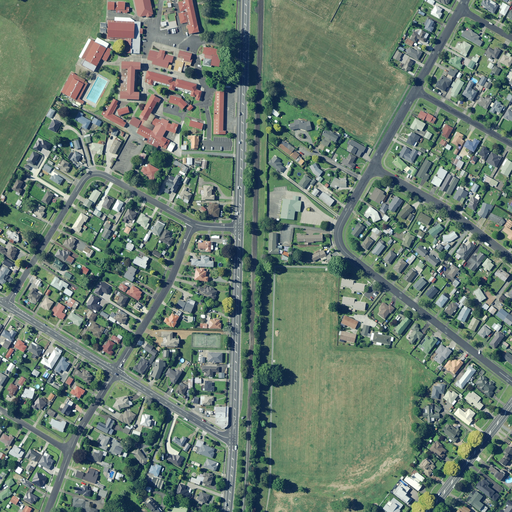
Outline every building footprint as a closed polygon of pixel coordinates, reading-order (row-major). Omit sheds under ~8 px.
[(187,34),(198,31),(190,0),(137,0),(138,0),(132,2),(136,17),(151,14),(147,0),(181,0),(181,1),(175,2),(177,11),(174,12),(177,24),(184,22),(187,34)] [(498,8),(497,8),(498,6),(495,4),(495,3),(488,0),(486,0),(486,1),(483,0),(482,0),(481,4),(486,7),(485,8),(489,10),(488,11),(494,14),(494,13),(495,14),(498,8)] [(111,1),(103,1),(103,11),(126,12),(126,5),(111,4),(111,1)] [(510,7),(503,3),(500,8),(502,9),(500,13),(504,16),(510,7)] [(435,5),(433,10),(432,10),(430,12),(431,13),(431,14),(439,19),(442,13),(440,12),(442,9),(435,5)] [(434,22),(428,19),(424,25),(426,26),(424,29),(431,33),(434,28),(431,27),(434,22)] [(137,23),(104,22),(104,37),(123,38),(122,53),(136,53),(137,23)] [(472,30),(466,27),(461,36),(480,46),(483,41),(478,39),(479,37),(477,36),(478,35),(472,31),(472,30)] [(429,34),(419,29),(418,31),(415,29),(410,39),(423,46),(429,34)] [(414,42),(403,36),(402,39),(405,41),(404,43),(411,47),(414,42)] [(104,48),(88,39),(75,64),(91,72),(104,48)] [(455,48),(461,51),(459,54),(465,57),(467,54),(471,45),(464,41),(462,44),(461,43),(460,46),(457,45),(455,48)] [(220,50),(204,47),(202,64),(217,67),(220,50)] [(417,50),(416,51),(410,48),(406,54),(418,60),(421,54),(420,53),(421,52),(417,50)] [(500,50),(495,48),(494,51),(488,48),(485,53),(489,55),(487,57),(491,59),(492,57),(495,59),(500,50)] [(172,56),(148,49),(144,61),(169,68),(172,56)] [(191,53),(177,49),(171,69),(180,72),(182,63),(187,65),(191,53)] [(402,54),(396,51),(393,58),(399,61),(402,54)] [(511,55),(508,53),(507,54),(504,53),(499,62),(509,68),(511,62),(511,57),(510,56),(511,55)] [(461,59),(455,56),(453,59),(451,58),(448,63),(460,69),(462,65),(459,63),(461,59)] [(413,62),(408,59),(403,68),(409,72),(411,68),(410,67),(413,62)] [(475,63),(471,61),(467,67),(472,69),(475,63)] [(138,64),(118,63),(118,71),(124,71),(123,94),(117,94),(117,101),(136,102),(137,94),(131,94),(133,71),(138,71),(138,64)] [(502,67),(496,64),(490,74),(492,75),(493,73),(497,76),(502,67)] [(454,70),(449,67),(447,70),(449,71),(447,74),(454,77),(457,70),(455,69),(454,70)] [(74,101),(86,80),(70,71),(58,92),(74,101)] [(171,79),(144,72),(142,79),(146,81),(145,85),(150,86),(152,81),(167,85),(166,90),(172,91),(173,87),(188,91),(187,95),(193,97),(192,100),(196,101),(197,96),(198,94),(200,86),(174,79),(173,82),(170,81),(171,79)] [(451,81),(443,76),(440,82),(438,81),(435,87),(444,92),(447,86),(448,87),(451,81)] [(487,79),(482,76),(478,84),(483,87),(487,79)] [(464,83),(458,79),(455,84),(453,82),(451,86),(453,87),(451,92),(452,92),(450,95),(455,98),(464,83)] [(474,83),(469,81),(462,95),(468,98),(468,100),(472,102),(477,92),(473,90),(472,91),(470,91),(474,83)] [(222,136),(222,93),(214,93),(213,136),(222,136)] [(149,95),(135,117),(142,121),(156,99),(149,95)] [(170,96),(168,103),(176,105),(182,110),(186,105),(180,100),(170,96)] [(485,99),(480,96),(477,103),(483,106),(482,108),(486,110),(491,100),(486,98),(485,99)] [(111,115),(117,104),(111,101),(102,117),(122,128),(125,123),(111,115)] [(500,103),(496,101),(489,112),(493,114),(495,111),(500,113),(503,107),(499,105),(500,103)] [(56,111),(51,108),(47,116),(51,119),(56,111)] [(126,108),(115,111),(117,117),(128,114),(126,108)] [(511,109),(510,109),(509,111),(508,110),(503,118),(507,120),(508,119),(511,121),(511,109)] [(427,114),(421,111),(417,117),(424,121),(425,120),(433,124),(436,118),(427,113),(427,114)] [(84,114),(80,112),(75,120),(83,125),(82,127),(86,130),(91,121),(82,116),(84,114)] [(102,121),(95,118),(92,123),(99,126),(102,121)] [(141,123),(132,118),(129,125),(138,129),(141,123)] [(151,118),(148,125),(173,134),(175,127),(151,118)] [(425,124),(415,118),(410,127),(416,131),(417,129),(421,131),(425,124)] [(61,124),(53,120),(49,129),(56,133),(61,124)] [(202,124),(188,120),(186,126),(200,130),(202,124)] [(311,130),(310,122),(306,122),(300,120),(294,121),(294,123),(289,124),(291,130),(298,129),(306,131),(311,130)] [(453,129),(445,124),(442,131),(443,132),(441,136),(447,139),(453,129)] [(170,140),(141,127),(137,136),(166,149),(170,140)] [(334,134),(335,133),(331,131),(331,133),(326,130),(322,136),(324,137),(320,143),(327,147),(331,140),(337,143),(341,138),(334,134)] [(432,134),(427,131),(424,137),(429,140),(432,134)] [(464,135),(457,132),(451,143),(457,146),(459,144),(462,145),(464,141),(461,140),(464,135)] [(420,137),(412,133),(406,143),(414,147),(416,143),(414,142),(415,141),(417,142),(420,137)] [(197,150),(196,136),(188,136),(188,150),(197,150)] [(122,143),(116,139),(110,151),(117,155),(120,150),(118,149),(122,143)] [(480,142),(474,139),(472,142),(467,140),(464,147),(474,152),(480,142)] [(301,159),(302,159),(298,156),(299,155),(294,151),(295,149),(284,140),(278,147),(295,160),(301,165),(304,161),(301,159)] [(365,147),(351,140),(349,145),(346,150),(359,157),(362,152),(363,152),(365,147)] [(447,143),(441,140),(439,143),(444,146),(442,149),(444,150),(445,148),(449,150),(451,147),(447,144),(447,143)] [(104,145),(93,143),(92,150),(98,151),(97,154),(101,154),(102,151),(103,151),(104,145)] [(411,148),(410,150),(404,146),(398,155),(412,163),(417,154),(420,156),(421,153),(414,148),(413,149),(411,148)] [(487,148),(483,146),(478,155),(482,157),(481,159),(485,161),(490,151),(486,150),(487,148)] [(28,162),(25,166),(30,169),(33,165),(34,166),(40,155),(34,151),(28,162)] [(83,155),(77,151),(71,160),(74,162),(75,161),(78,162),(83,155)] [(147,155),(142,152),(138,160),(143,163),(147,155)] [(498,157),(491,153),(486,162),(495,168),(500,160),(498,158),(498,157)] [(356,157),(349,154),(346,160),(344,158),(341,163),(353,170),(355,165),(352,163),(356,157)] [(460,157),(458,155),(453,164),(457,166),(455,169),(459,171),(464,163),(459,160),(460,157)] [(280,161),(274,156),(268,163),(281,173),(285,168),(281,165),(282,164),(279,162),(280,161)] [(407,165),(398,157),(393,163),(402,171),(407,165)] [(70,163),(64,159),(59,167),(67,173),(70,168),(68,166),(70,163)] [(511,168),(511,162),(506,159),(500,169),(502,170),(501,173),(507,176),(511,168)] [(432,164),(425,160),(416,176),(426,181),(429,175),(426,173),(432,164)] [(319,176),(323,172),(318,168),(315,163),(309,167),(313,172),(318,177),(316,179),(320,183),(323,179),(319,176)] [(52,168),(46,164),(43,169),(49,173),(52,168)] [(144,166),(141,171),(144,173),(143,174),(147,176),(146,178),(151,181),(158,170),(149,164),(147,167),(144,166)] [(417,170),(411,166),(406,173),(413,177),(417,170)] [(447,172),(440,168),(437,174),(438,175),(437,177),(435,176),(431,183),(438,187),(447,172)] [(50,179),(61,185),(64,179),(55,174),(54,175),(52,175),(50,179)] [(459,180),(448,174),(439,190),(444,192),(448,185),(449,185),(445,193),(450,196),(459,180)] [(181,177),(177,175),(173,181),(169,179),(165,187),(167,188),(165,192),(169,194),(170,191),(175,194),(179,186),(177,185),(181,177)] [(311,180),(305,175),(297,185),(303,189),(311,180)] [(485,181),(489,183),(488,185),(493,187),(493,186),(496,187),(498,182),(485,175),(482,181),(484,182),(485,181)] [(340,180),(335,177),(330,185),(336,190),(337,187),(347,187),(347,180),(340,180)] [(26,186),(27,183),(18,179),(12,189),(17,191),(16,194),(20,196),(23,191),(24,191),(27,187),(26,186)] [(479,186),(474,183),(470,190),(475,193),(479,186)] [(212,195),(212,186),(203,186),(203,188),(198,188),(198,194),(202,194),(202,199),(215,200),(215,195),(212,195)] [(468,193),(463,190),(464,188),(460,186),(459,188),(453,198),(462,203),(468,193)] [(189,190),(184,187),(179,198),(183,200),(183,201),(187,203),(192,194),(188,192),(189,190)] [(384,192),(375,187),(369,199),(379,204),(382,200),(381,199),(384,192)] [(319,191),(315,188),(311,193),(315,196),(319,191)] [(102,193),(95,189),(89,199),(88,199),(84,205),(89,208),(92,204),(94,206),(102,193)] [(54,195),(48,191),(42,201),(48,205),(54,195)] [(322,193),(319,197),(318,198),(330,207),(334,201),(323,192),(322,193)] [(115,199),(107,195),(106,198),(107,198),(102,206),(108,210),(113,202),(113,203),(115,199)] [(402,201),(396,196),(388,209),(394,213),(398,206),(399,207),(402,201)] [(480,198),(476,196),(475,198),(472,196),(470,201),(467,207),(473,210),(475,206),(476,207),(480,198)] [(284,198),(282,218),(294,219),(295,210),(300,211),(301,199),(284,198)] [(124,203),(118,199),(113,209),(119,212),(124,203)] [(491,206),(483,203),(478,216),(484,218),(488,209),(490,209),(491,206)] [(48,209),(39,204),(34,213),(43,218),(48,209)] [(219,204),(209,204),(208,217),(214,217),(218,217),(219,208),(218,208),(219,204)] [(388,206),(384,204),(379,210),(384,213),(388,206)] [(413,210),(408,205),(398,215),(403,220),(413,210)] [(377,211),(370,207),(364,216),(368,218),(370,215),(373,223),(380,219),(377,211)] [(137,212),(128,208),(122,222),(126,223),(128,219),(130,220),(131,219),(133,220),(137,212)] [(102,213),(96,209),(93,214),(100,217),(102,213)] [(427,226),(431,218),(421,212),(417,220),(427,226)] [(89,217),(82,213),(72,228),(80,233),(83,228),(81,227),(85,221),(86,222),(89,217)] [(146,215),(142,213),(137,223),(145,227),(145,228),(147,229),(149,224),(147,223),(150,219),(145,217),(146,215)] [(503,219),(490,214),(488,219),(498,224),(500,226),(505,222),(503,219)] [(511,225),(511,221),(509,219),(504,226),(505,227),(502,231),(509,235),(507,237),(511,241),(511,230),(510,229),(511,225)] [(112,225),(107,222),(103,229),(105,230),(102,236),(107,240),(112,231),(109,230),(112,225)] [(165,226),(158,222),(156,226),(155,226),(152,232),(159,236),(165,226)] [(365,227),(358,222),(355,226),(356,227),(351,234),(356,238),(365,227)] [(428,232),(434,239),(438,236),(437,234),(443,228),(438,223),(428,232)] [(393,233),(390,230),(391,229),(386,225),(382,231),(387,234),(388,233),(391,235),(393,233)] [(382,232),(374,226),(371,230),(379,236),(382,232)] [(171,232),(166,229),(160,240),(171,246),(174,240),(171,239),(173,236),(170,235),(171,232)] [(14,233),(9,230),(6,234),(9,235),(7,237),(11,239),(10,242),(13,244),(15,241),(18,243),(20,240),(19,240),(21,236),(14,232),(14,233)] [(276,233),(269,233),(268,254),(279,254),(279,249),(276,249),(276,233)] [(409,248),(411,243),(413,243),(415,237),(414,236),(407,233),(402,245),(409,248)] [(373,241),(368,237),(360,246),(366,250),(373,241)] [(76,240),(72,238),(71,240),(70,239),(68,241),(67,240),(63,245),(72,250),(74,247),(72,246),(76,240)] [(211,241),(203,241),(203,243),(199,243),(199,249),(206,249),(206,251),(211,252),(211,241)] [(134,245),(128,242),(125,249),(131,251),(134,245)] [(385,247),(379,242),(371,252),(375,255),(376,254),(378,255),(385,247)] [(468,247),(462,243),(458,247),(460,249),(459,251),(458,250),(455,253),(457,255),(455,258),(458,260),(460,258),(463,261),(474,247),(470,244),(468,247)] [(17,252),(18,249),(12,246),(9,250),(0,245),(0,252),(14,260),(18,252),(17,252)] [(423,258),(428,252),(420,245),(415,251),(418,254),(417,255),(422,259),(423,258)] [(94,251),(86,247),(83,252),(87,254),(86,256),(90,258),(94,251)] [(63,252),(59,249),(55,256),(71,265),(76,257),(64,250),(63,252)] [(428,252),(423,258),(434,267),(439,261),(436,259),(439,256),(431,249),(428,252)] [(325,253),(324,250),(310,256),(313,262),(320,258),(322,261),(326,259),(328,263),(333,260),(328,251),(325,253)] [(396,255),(390,251),(383,260),(389,264),(396,255)] [(149,258),(138,253),(133,263),(145,269),(147,265),(146,265),(149,258)] [(485,256),(480,253),(476,258),(473,255),(469,261),(472,263),(468,268),(473,272),(477,267),(477,268),(481,262),(485,256)] [(416,257),(413,254),(410,258),(408,257),(408,258),(409,260),(407,262),(410,265),(416,257)] [(202,255),(201,259),(195,259),(190,259),(190,261),(191,262),(191,265),(196,265),(196,266),(213,267),(214,261),(209,261),(209,256),(202,255)] [(489,271),(495,264),(487,258),(482,266),(485,268),(483,270),(486,271),(487,270),(489,271)] [(407,263),(401,259),(393,269),(399,274),(407,263)] [(65,264),(58,260),(54,266),(61,271),(65,264)] [(459,270),(452,264),(449,267),(452,269),(447,275),(452,279),(459,270)] [(10,269),(6,266),(2,271),(0,273),(0,283),(4,286),(7,281),(3,279),(7,274),(8,275),(10,273),(8,272),(10,269)] [(90,270),(84,266),(81,271),(87,275),(90,270)] [(133,277),(137,270),(130,266),(124,277),(132,281),(134,278),(133,277)] [(504,282),(509,275),(499,267),(494,274),(504,282)] [(205,269),(201,268),(201,269),(195,269),(195,271),(196,271),(195,280),(208,282),(208,277),(207,277),(208,271),(205,271),(205,269)] [(416,274),(411,269),(403,279),(409,283),(416,274)] [(73,275),(67,272),(64,276),(70,280),(73,275)] [(60,279),(56,277),(51,285),(61,291),(64,286),(67,288),(68,286),(65,284),(66,283),(62,280),(59,284),(57,283),(60,279)] [(353,288),(354,283),(354,280),(342,278),(340,289),(343,289),(343,286),(353,288)] [(426,282),(420,278),(413,287),(419,291),(426,282)] [(112,288),(100,280),(92,293),(98,297),(102,291),(108,295),(112,288)] [(118,288),(126,293),(128,290),(129,288),(122,283),(118,288)] [(354,283),(353,288),(352,290),(351,293),(354,293),(355,291),(365,292),(366,285),(354,283)] [(201,287),(194,284),(193,287),(197,289),(197,290),(202,292),(202,293),(214,298),(217,291),(213,290),(214,288),(208,286),(207,288),(202,286),(201,287)] [(129,290),(127,294),(130,296),(139,301),(142,296),(141,295),(142,293),(139,291),(140,290),(133,285),(130,291),(129,290)] [(438,291),(433,286),(425,294),(430,299),(438,291)] [(37,290),(33,288),(28,297),(30,299),(29,301),(35,305),(41,296),(35,292),(37,290)] [(73,292),(66,288),(64,292),(71,297),(73,292)] [(486,298),(479,288),(472,293),(477,299),(478,299),(480,302),(486,298)] [(130,298),(116,289),(112,293),(119,297),(115,303),(124,308),(127,303),(130,298)] [(448,299),(442,294),(435,303),(441,308),(448,299)] [(468,299),(464,296),(459,302),(463,305),(468,299)] [(353,306),(354,301),(355,298),(343,297),(342,304),(353,306)] [(54,302),(47,298),(41,307),(46,310),(46,309),(49,311),(54,302)] [(79,303),(71,299),(69,302),(67,305),(76,309),(79,303)] [(194,306),(179,300),(176,308),(191,313),(194,306)] [(354,301),(353,306),(353,308),(365,310),(366,303),(354,301)] [(138,303),(134,302),(132,307),(127,303),(124,308),(138,318),(140,312),(136,309),(138,303)] [(455,304),(453,302),(451,304),(450,303),(444,311),(450,316),(459,305),(456,302),(455,304)] [(66,307),(59,303),(57,307),(56,306),(53,311),(54,312),(52,314),(63,320),(66,315),(62,313),(66,307)] [(388,306),(384,303),(383,303),(382,303),(381,304),(381,305),(381,306),(380,308),(381,311),(378,315),(384,319),(389,312),(390,313),(394,308),(389,305),(388,306)] [(471,309),(464,306),(457,319),(464,322),(471,309)] [(497,310),(491,306),(488,311),(493,315),(497,310)] [(511,323),(511,316),(501,308),(496,315),(510,326),(511,323)] [(97,315),(90,310),(86,317),(93,321),(97,315)] [(84,320),(72,312),(68,318),(73,321),(73,322),(80,326),(84,320)] [(123,315),(119,313),(115,319),(123,325),(128,318),(126,317),(127,316),(124,314),(123,315)] [(179,317),(172,313),(169,319),(166,317),(164,322),(167,323),(166,324),(174,328),(179,317)] [(358,322),(343,315),(341,319),(343,320),(340,325),(345,327),(346,325),(355,329),(358,322)] [(411,321),(406,317),(395,331),(400,335),(411,321)] [(479,321),(473,318),(468,328),(474,331),(479,321)] [(220,319),(210,319),(210,320),(209,320),(209,328),(221,329),(221,322),(220,322),(220,319)] [(99,326),(93,322),(89,330),(94,332),(93,334),(100,338),(103,333),(107,335),(109,331),(100,325),(99,326)] [(418,325),(415,323),(410,329),(413,331),(409,337),(411,339),(408,341),(412,344),(417,338),(419,340),(423,335),(418,331),(420,329),(417,327),(418,325)] [(499,326),(494,323),(491,327),(497,332),(502,326),(500,325),(499,326)] [(369,326),(363,325),(361,335),(370,337),(371,335),(367,334),(369,326)] [(491,331),(484,325),(477,334),(483,338),(486,335),(488,336),(491,331)] [(12,343),(18,333),(14,330),(11,333),(5,330),(1,336),(12,343)] [(356,335),(340,330),(339,335),(340,335),(339,341),(344,343),(344,340),(354,343),(356,335)] [(173,332),(157,331),(157,337),(167,337),(167,343),(161,343),(161,347),(179,347),(179,339),(173,339),(173,332)] [(393,342),(393,337),(382,335),(382,333),(379,332),(378,334),(372,333),(371,341),(377,342),(376,345),(381,346),(382,343),(390,345),(391,342),(393,342)] [(123,338),(119,335),(117,337),(114,335),(111,339),(119,344),(123,338)] [(501,340),(495,335),(488,344),(494,349),(501,340)] [(430,338),(427,336),(418,347),(427,354),(438,340),(432,336),(430,338)] [(12,343),(7,340),(3,346),(8,349),(12,343)] [(24,342),(19,340),(15,347),(24,352),(29,344),(24,341),(24,342)] [(109,340),(107,344),(105,344),(103,347),(105,348),(103,351),(112,356),(114,352),(112,351),(116,344),(109,340)] [(38,344),(33,341),(28,350),(39,357),(44,349),(38,345),(38,344)] [(155,346),(149,342),(144,350),(155,356),(158,352),(153,349),(155,346)] [(445,348),(441,344),(435,352),(437,353),(433,359),(441,365),(444,360),(445,361),(452,351),(446,347),(445,348)] [(14,350),(11,348),(6,357),(9,359),(14,350)] [(222,353),(208,352),(208,362),(212,362),(212,363),(216,363),(216,362),(222,362),(222,353)] [(511,364),(511,363),(511,357),(506,353),(503,358),(511,364)] [(58,359),(51,355),(48,360),(44,358),(41,363),(52,369),(58,359)] [(67,359),(63,357),(55,370),(60,373),(62,370),(65,372),(70,364),(65,361),(67,359)] [(149,362),(142,358),(137,366),(136,365),(132,372),(138,375),(140,373),(142,375),(146,369),(145,369),(149,362)] [(444,367),(446,368),(446,369),(448,371),(449,370),(454,374),(464,363),(459,359),(458,360),(455,358),(452,361),(450,360),(447,363),(444,367)] [(164,367),(166,363),(166,362),(159,359),(158,362),(152,377),(158,379),(164,366),(164,367)] [(16,366),(11,363),(7,370),(12,372),(16,366)] [(476,370),(469,365),(466,369),(467,370),(459,381),(458,380),(455,384),(462,389),(467,382),(468,382),(471,378),(470,378),(476,370)] [(218,372),(218,366),(203,366),(202,372),(206,372),(206,377),(213,377),(213,372),(218,372)] [(177,372),(169,368),(165,374),(172,378),(170,382),(175,384),(182,372),(178,370),(177,372)] [(40,372),(34,369),(31,373),(38,377),(40,372)] [(95,376),(85,370),(82,373),(78,370),(75,374),(84,380),(83,380),(90,384),(95,376)] [(1,386),(3,384),(7,378),(8,378),(10,375),(8,373),(6,376),(0,372),(0,385),(1,386)] [(488,379),(483,376),(482,377),(481,376),(478,380),(479,381),(476,384),(480,387),(479,387),(485,392),(484,393),(490,398),(493,393),(492,392),(495,387),(492,385),(494,382),(491,380),(490,382),(487,380),(488,379)] [(26,379),(22,377),(18,383),(22,386),(26,379)] [(74,379),(70,377),(66,383),(70,386),(74,379)] [(211,382),(205,381),(205,389),(203,388),(203,391),(214,391),(214,387),(211,387),(211,382)] [(18,388),(11,383),(7,390),(10,392),(9,394),(13,396),(18,388)] [(180,385),(179,384),(174,393),(179,395),(179,394),(183,395),(188,386),(181,383),(180,385)] [(445,384),(440,383),(439,387),(433,386),(431,398),(438,399),(439,393),(443,394),(445,384)] [(86,391),(78,386),(75,391),(73,389),(71,393),(80,399),(82,394),(83,395),(86,391)] [(36,389),(30,387),(29,390),(26,389),(23,397),(26,398),(27,397),(33,399),(36,389)] [(452,393),(448,391),(443,398),(453,405),(456,401),(454,400),(458,395),(453,391),(452,393)] [(481,398),(473,392),(471,394),(469,392),(465,398),(469,402),(468,402),(471,404),(472,402),(474,404),(473,405),(480,410),(483,405),(480,402),(480,401),(479,400),(481,398)] [(119,399),(120,401),(117,401),(113,407),(120,411),(122,408),(133,406),(132,401),(129,402),(128,398),(127,396),(120,397),(121,398),(119,399)] [(214,397),(200,396),(200,405),(212,405),(212,401),(213,401),(214,397)] [(47,403),(39,397),(32,407),(36,410),(38,407),(41,410),(47,403)] [(74,403),(69,400),(62,413),(68,416),(73,408),(72,407),(74,403)] [(432,413),(431,409),(433,409),(433,405),(431,405),(426,406),(426,410),(425,410),(425,412),(423,413),(423,417),(427,417),(427,423),(432,423),(432,421),(434,421),(434,418),(439,418),(439,414),(434,414),(434,413),(432,413)] [(216,422),(221,428),(224,427),(224,407),(215,407),(216,422)] [(466,413),(459,408),(454,414),(468,425),(473,420),(471,419),(475,414),(469,409),(466,413)] [(56,413),(50,409),(47,413),(53,417),(56,413)] [(124,423),(124,422),(127,424),(127,423),(130,424),(133,419),(134,420),(137,415),(130,411),(129,413),(126,411),(124,415),(121,414),(119,419),(118,420),(124,423)] [(150,415),(144,413),(140,425),(150,427),(152,420),(149,420),(150,415)] [(115,421),(110,418),(106,425),(100,422),(97,428),(111,435),(114,430),(111,429),(115,421)] [(62,423),(52,419),(50,424),(52,425),(52,426),(59,429),(58,431),(63,432),(65,425),(66,425),(67,422),(63,421),(62,423)] [(456,429),(447,423),(441,431),(444,433),(450,438),(449,439),(455,443),(458,438),(457,437),(461,431),(457,428),(456,429)] [(10,437),(4,433),(0,440),(9,446),(12,440),(13,441),(15,437),(11,435),(10,437)] [(110,438),(101,434),(99,439),(102,441),(99,447),(107,451),(109,447),(106,446),(110,438)] [(187,439),(183,436),(180,440),(175,437),(172,441),(182,447),(187,439)] [(204,442),(198,440),(195,446),(198,446),(195,452),(212,458),(215,449),(203,445),(204,442)] [(442,445),(437,442),(436,443),(434,442),(428,451),(441,460),(445,455),(444,455),(447,451),(441,446),(442,445)] [(132,453),(141,464),(142,464),(143,466),(149,462),(145,457),(145,456),(140,450),(142,448),(138,443),(133,447),(135,450),(132,453)] [(25,452),(15,446),(13,450),(12,450),(9,453),(18,459),(20,457),(22,458),(25,452)] [(502,457),(499,462),(505,466),(507,462),(508,463),(511,457),(511,454),(511,455),(511,454),(511,449),(508,446),(504,451),(506,452),(504,455),(507,457),(505,459),(502,457)] [(107,453),(100,450),(94,448),(92,455),(91,455),(90,459),(101,463),(103,455),(106,456),(107,453)] [(40,455),(31,449),(26,457),(31,461),(32,460),(36,462),(40,455)] [(9,457),(0,451),(0,458),(3,460),(5,458),(7,459),(9,457)] [(43,456),(38,463),(49,470),(54,461),(50,458),(52,456),(48,454),(46,457),(43,456)] [(217,462),(207,459),(206,463),(205,462),(203,467),(215,471),(217,466),(216,465),(217,462)] [(431,469),(433,470),(435,466),(432,465),(432,466),(429,464),(430,463),(426,460),(425,462),(423,461),(419,466),(421,468),(422,467),(426,470),(424,473),(429,476),(433,471),(431,469)] [(162,466),(156,464),(155,467),(152,466),(149,474),(157,477),(162,466)] [(500,471),(499,472),(492,466),(489,470),(495,474),(493,476),(500,481),(504,475),(503,474),(504,474),(500,471)] [(76,476),(95,483),(98,475),(97,475),(98,471),(89,468),(87,474),(78,471),(76,476)] [(46,478),(37,472),(33,479),(34,479),(32,482),(41,487),(43,483),(44,484),(46,480),(45,480),(46,478)] [(213,475),(213,474),(209,473),(208,474),(204,472),(203,474),(200,473),(199,476),(198,475),(196,479),(194,478),(194,479),(189,477),(188,481),(199,485),(201,481),(203,482),(203,483),(210,485),(210,486),(214,476),(213,475)] [(425,478),(417,472),(415,475),(413,474),(410,478),(404,473),(400,479),(403,481),(404,480),(418,491),(422,486),(421,485),(423,483),(422,483),(425,478)] [(124,475),(118,473),(115,478),(122,481),(124,475)] [(165,481),(154,477),(151,485),(163,489),(165,481)] [(5,482),(9,487),(14,483),(11,478),(5,482)] [(489,484),(482,479),(480,482),(479,482),(475,487),(494,502),(499,496),(487,486),(489,484)] [(32,485),(24,480),(22,483),(30,488),(32,485)] [(407,503),(411,498),(406,494),(410,489),(403,483),(395,493),(407,503)] [(76,487),(75,493),(83,494),(83,495),(90,496),(91,490),(88,490),(88,486),(83,486),(83,488),(76,487)] [(13,494),(9,488),(0,494),(0,497),(2,500),(7,497),(8,498),(13,494)] [(108,492),(101,489),(99,495),(106,498),(108,492)] [(479,511),(480,510),(481,511),(484,511),(488,508),(483,505),(479,502),(483,496),(474,490),(471,493),(465,500),(479,511)] [(38,498),(28,492),(24,499),(33,504),(35,500),(36,501),(38,498)] [(208,500),(210,497),(210,495),(201,492),(199,497),(198,497),(197,500),(206,504),(208,500)] [(14,496),(10,501),(16,505),(20,500),(14,496)] [(91,502),(75,498),(73,506),(84,509),(84,511),(87,511),(95,511),(97,509),(89,507),(91,502)] [(403,505),(394,498),(391,501),(389,500),(386,505),(383,509),(387,511),(392,511),(393,511),(399,511),(400,510),(403,505)] [(159,507),(153,500),(151,501),(149,499),(145,503),(152,511),(160,511),(157,508),(159,507)] [(498,511),(511,511),(511,502),(509,500),(506,503),(508,506),(504,511),(501,509),(498,511)]
